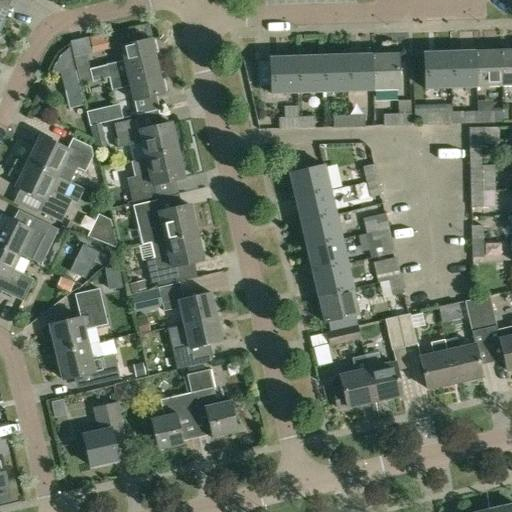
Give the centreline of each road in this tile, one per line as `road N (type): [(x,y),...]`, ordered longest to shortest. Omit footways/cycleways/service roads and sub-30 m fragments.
road 1 (residential): [(299,486),(217,139)]
road 2 (residential): [(190,21),(484,0)]
road 3 (residential): [(0,96),(22,50),(49,19),(157,0)]
road 4 (residential): [(46,511),(22,384),(0,325)]
road 5 (residential): [(217,139),(408,132)]
road 6 (residential): [(355,473),(511,438)]
road 7 (residential): [(217,139),(190,21)]
